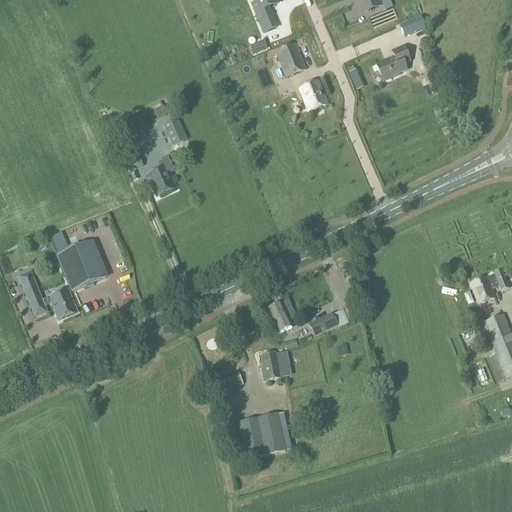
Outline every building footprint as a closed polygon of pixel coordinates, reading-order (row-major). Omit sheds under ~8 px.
[(197,0),(200,10),(228,2),(227,1),(230,0),(197,0)] [(259,0),(260,0),(250,4),(258,24),(272,19),(270,11),(268,12),(267,10),(278,6),(276,0),(259,0)] [(322,0),(340,46),(340,45),(342,45),(358,39),(363,39),(363,36),(360,28),(360,18),(349,19),(342,0),(322,0)] [(384,0),(381,1),(385,12),(393,9),(389,0),(384,0)] [(404,39),(426,30),(420,17),(399,27),(404,39)] [(286,80),(306,71),(295,44),(275,54),(286,80)] [(391,52),(393,59),(377,66),(383,82),(393,78),(393,76),(406,71),(404,67),(411,64),(404,47),(391,52)] [(255,107),(276,100),(264,67),(271,65),(268,57),(241,66),(255,107)] [(352,80),(360,77),(357,70),(349,73),(352,80)] [(328,106),(318,83),(299,91),(305,104),(303,105),(305,110),(307,109),(309,114),(328,106)] [(112,119),(104,123),(108,132),(116,128),(112,119)] [(163,127),(173,148),(187,141),(178,120),(163,127)] [(139,158),(125,165),(130,175),(134,183),(139,180),(136,174),(135,172),(144,168),(139,158)] [(165,169),(148,177),(157,197),(175,189),(168,175),(174,173),(171,166),(165,169)] [(73,293),(106,279),(92,245),(58,258),(73,293)] [(487,279),(487,278),(470,285),(479,306),(495,299),(490,286),(498,283),(501,293),(509,290),(502,272),(494,275),(495,276),(487,279)] [(47,314),(30,274),(19,279),(36,319),(47,314)] [(68,292),(49,299),(59,322),(77,314),(68,292)] [(292,329),(281,306),(267,312),(278,335),(292,329)] [(333,319),(332,316),(309,327),(315,338),(350,321),(344,310),(342,311),(343,314),(333,319)] [(482,325),(505,382),(511,378),(511,338),(503,316),(482,325)] [(480,348),(486,345),(478,327),(472,329),(480,348)] [(335,348),(336,357),(343,356),(343,347),(335,348)] [(279,368),(276,355),(261,357),(264,370),(262,371),(264,384),(283,380),(280,367),(279,368)] [(241,382),(238,374),(212,386),(215,393),(241,382)] [(286,453),(292,452),(284,416),(278,417),(278,416),(237,425),(246,463),(286,454),(286,453)]
